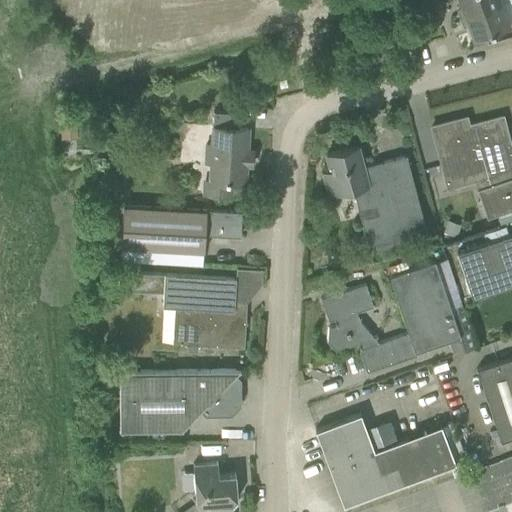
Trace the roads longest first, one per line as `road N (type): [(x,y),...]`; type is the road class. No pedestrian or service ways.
road 1 (residential): [(312,108),(294,127),(280,511)]
road 2 (residential): [(312,108),(511,54)]
